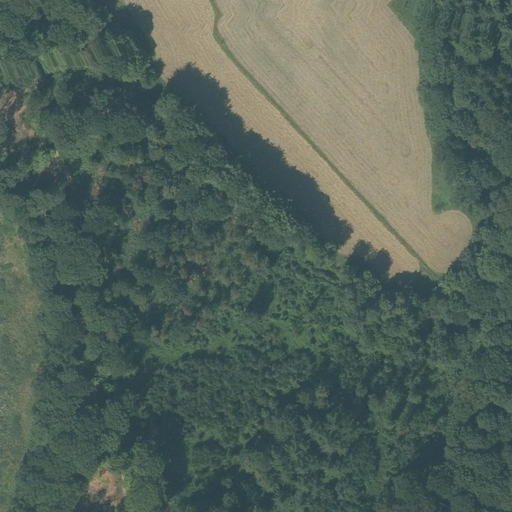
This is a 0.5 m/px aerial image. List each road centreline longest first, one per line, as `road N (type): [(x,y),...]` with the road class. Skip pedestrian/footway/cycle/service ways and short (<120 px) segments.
road 1 (track): [(259,237),(203,177),(133,79),(31,0)]
road 2 (track): [(19,0),(48,130),(81,228)]
road 3 (track): [(93,323),(64,415),(43,445),(20,511)]
road 4 (track): [(93,323),(117,454),(117,511)]
